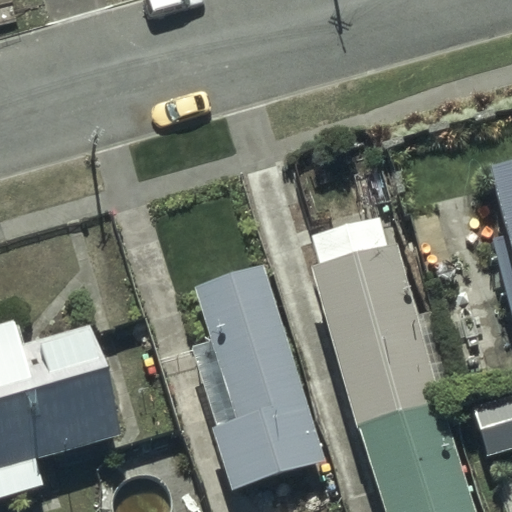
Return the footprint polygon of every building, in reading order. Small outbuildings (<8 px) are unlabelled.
[(511,177),(471,189),(489,251),(482,253),(511,352),(511,177)] [(374,222),(302,244),(312,275),(303,278),(374,511),(474,511),(394,250),(384,253),(374,222)] [(258,272),(186,295),(204,349),(185,355),(209,433),(204,434),(225,498),(320,468),(258,272)] [(9,336),(0,338),(0,504),(39,494),(31,468),(113,445),(82,336),(15,355),(9,336)] [(511,400),(465,415),(480,462),(511,452),(511,400)]
